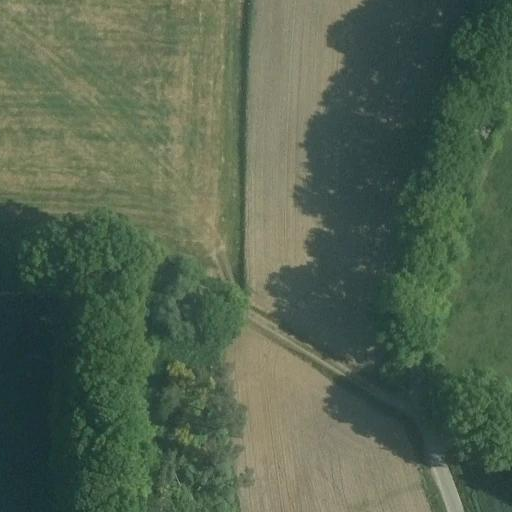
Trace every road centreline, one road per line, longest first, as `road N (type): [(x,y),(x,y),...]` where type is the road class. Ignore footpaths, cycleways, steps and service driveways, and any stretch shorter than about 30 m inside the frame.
road 1 (track): [(0,289),(154,279),(227,300),(426,416)]
road 2 (unclassified): [(511,50),(425,281),(408,364),(426,416)]
